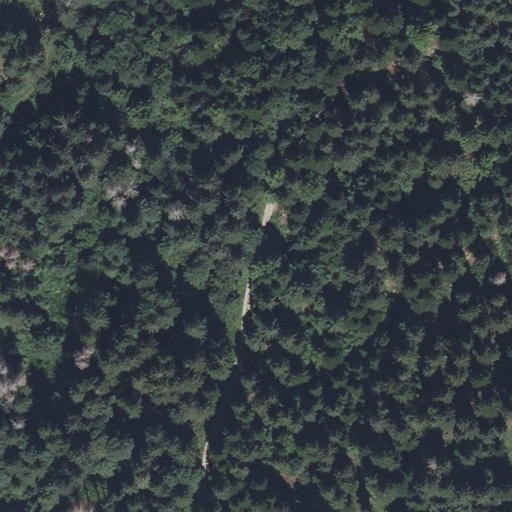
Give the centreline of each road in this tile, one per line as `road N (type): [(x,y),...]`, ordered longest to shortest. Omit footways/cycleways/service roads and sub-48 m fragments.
road 1 (track): [(193,511),(322,0)]
road 2 (track): [(107,0),(0,281)]
